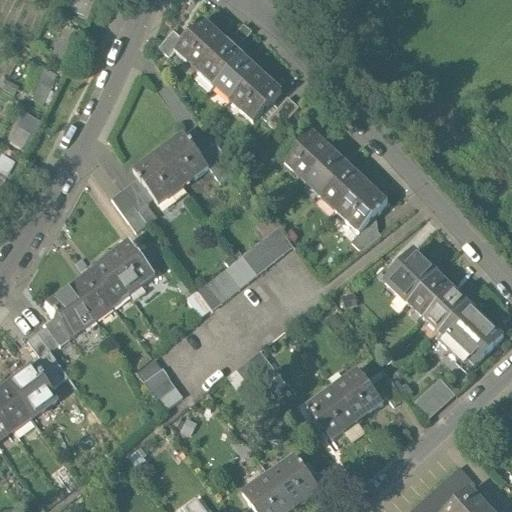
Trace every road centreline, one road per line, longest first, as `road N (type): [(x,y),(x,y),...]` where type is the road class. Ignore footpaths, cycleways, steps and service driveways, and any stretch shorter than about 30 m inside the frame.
road 1 (residential): [(251,0),(511,285)]
road 2 (residential): [(0,290),(38,242),(144,0)]
road 3 (residential): [(363,511),(511,370)]
